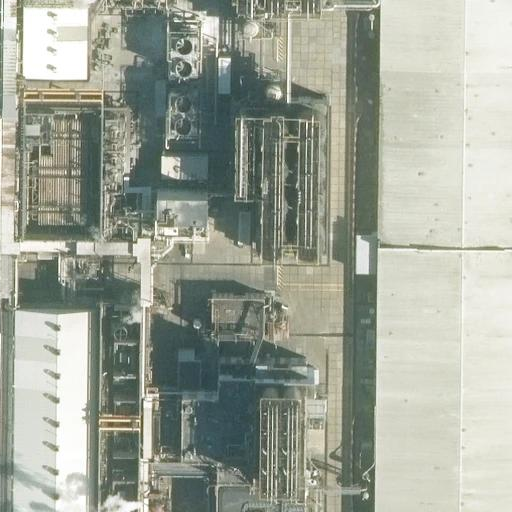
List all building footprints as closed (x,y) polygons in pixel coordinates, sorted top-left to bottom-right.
[(99,45),(99,0),(33,0),(33,7),(19,7),(18,99),(33,99),(34,45),(99,45)] [(511,511),(511,0),(379,0),(378,232),(356,231),(355,269),(376,269),(373,511),(511,511)] [(15,112),(15,125),(29,125),(28,111),(15,112)] [(140,168),(141,193),(160,193),(160,167),(140,168)] [(218,232),(220,180),(168,178),(166,230),(218,232)] [(154,276),(131,276),(130,334),(133,334),(132,349),(158,349),(160,221),(146,221),(119,220),(119,233),(154,233),(154,276)] [(12,511),(99,511),(102,302),(0,300),(0,350),(14,351),(12,511)] [(237,360),(268,362),(269,342),(238,341),(237,360)]
